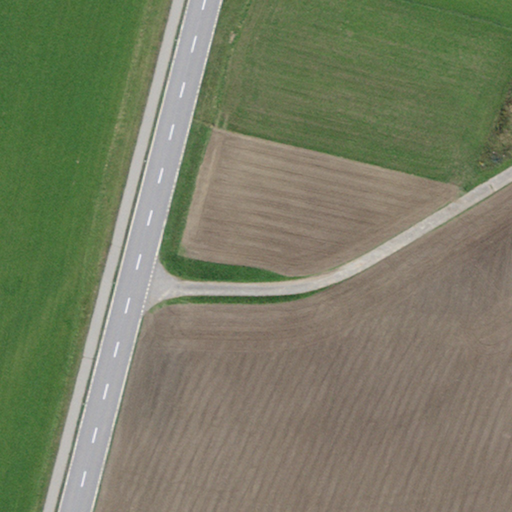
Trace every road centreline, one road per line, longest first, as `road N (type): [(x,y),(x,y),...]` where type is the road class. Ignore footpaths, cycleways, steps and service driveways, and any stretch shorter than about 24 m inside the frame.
road 1 (primary): [(205,0),(75,511)]
road 2 (track): [(133,284),(182,291),(301,287),(348,272),(511,171)]
